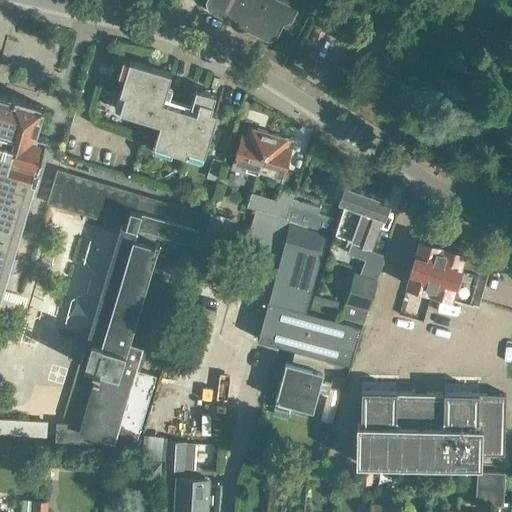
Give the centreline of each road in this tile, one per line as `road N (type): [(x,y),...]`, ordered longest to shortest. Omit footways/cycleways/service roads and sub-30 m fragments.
road 1 (residential): [(511,231),(220,54),(35,0)]
road 2 (unknown): [(221,511),(244,402),(235,292)]
